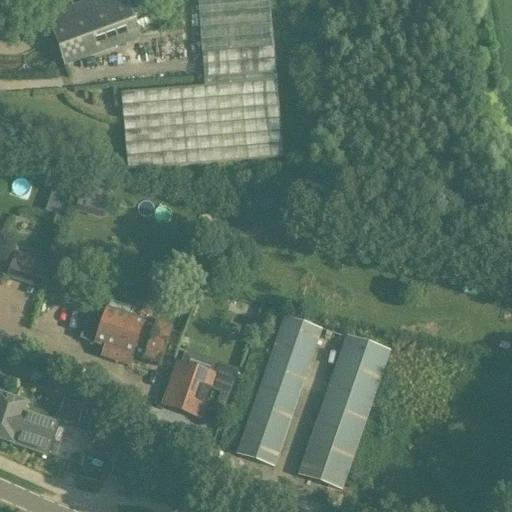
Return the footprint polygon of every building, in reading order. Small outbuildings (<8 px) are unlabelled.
[(64,68),(140,40),(124,0),(95,0),(45,18),(64,68)] [(266,0),(236,0),(194,4),(201,80),(273,74),(266,0)] [(275,83),(120,96),(127,173),(282,159),(275,83)] [(110,190),(82,182),(74,208),(102,217),(110,190)] [(61,219),(69,197),(52,191),(44,213),(61,219)] [(43,292),(54,259),(28,250),(27,256),(16,252),(6,279),(43,292)] [(171,334),(146,325),(92,306),(80,340),(160,368),(171,334)] [(284,321),(237,456),(271,467),(318,333),(284,321)] [(346,339),(298,477),(340,491),(387,353),(346,339)] [(166,397),(165,396),(161,409),(199,422),(202,412),(197,410),(198,406),(204,408),(209,392),(219,395),(213,411),(221,414),(220,419),(221,419),(237,372),(236,371),(236,372),(218,366),(219,365),(218,365),(215,374),(213,374),(213,375),(181,364),(177,363),(173,375),(173,376),(166,397)] [(25,404),(0,396),(0,440),(48,456),(58,425),(22,413),(25,404)] [(59,415),(78,421),(83,408),(63,401),(59,415)]
